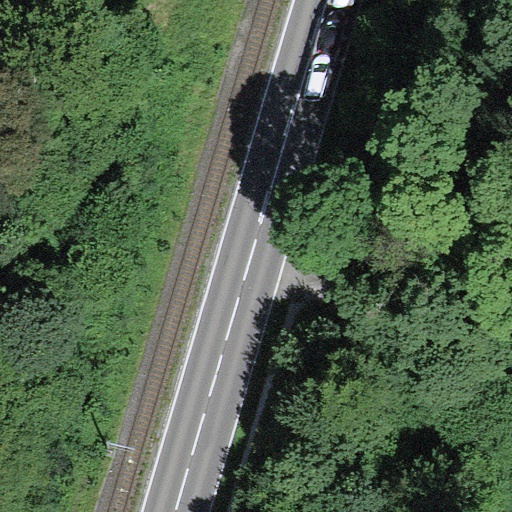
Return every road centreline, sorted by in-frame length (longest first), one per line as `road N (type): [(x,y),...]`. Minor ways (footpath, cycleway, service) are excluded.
road 1 (primary): [(180,511),(331,0)]
road 2 (track): [(159,0),(0,276)]
road 3 (track): [(511,378),(373,300),(255,262)]
